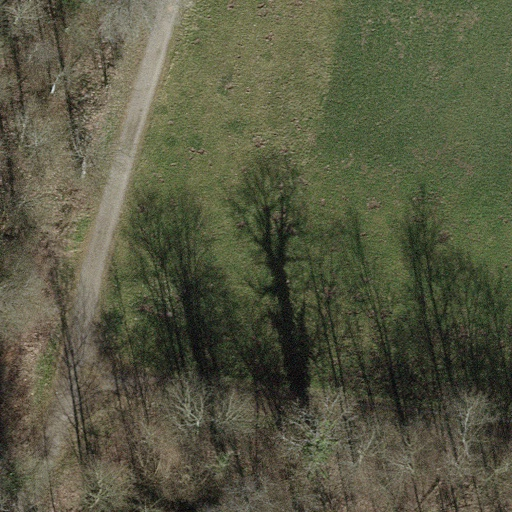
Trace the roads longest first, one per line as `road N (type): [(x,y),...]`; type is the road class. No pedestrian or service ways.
road 1 (track): [(511,434),(52,369),(171,0)]
road 2 (track): [(3,511),(52,369)]
